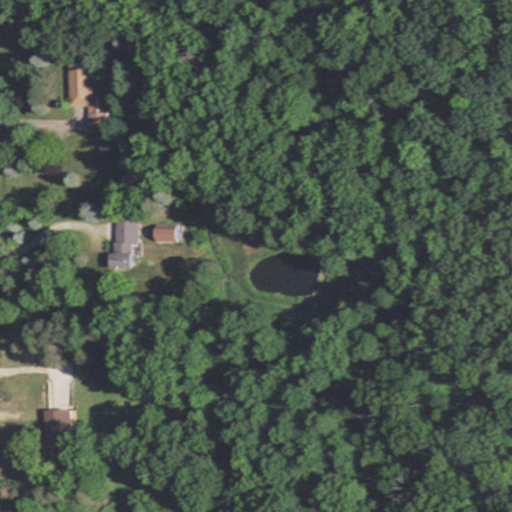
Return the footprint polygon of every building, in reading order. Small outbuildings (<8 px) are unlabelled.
[(90,134),(109,133),(109,111),(99,111),(99,95),(92,95),(91,59),(69,59),(70,106),(90,106),(90,134)] [(140,241),(140,220),(114,220),(114,267),(134,267),(134,241),(140,241)] [(157,240),(179,240),(179,224),(157,224),(157,240)] [(92,385),(118,388),(121,360),(96,357),(92,385)] [(72,410),(45,410),(45,446),(72,446),(72,410)]
